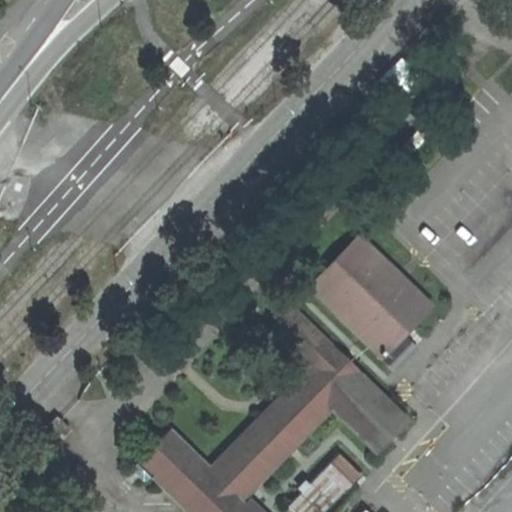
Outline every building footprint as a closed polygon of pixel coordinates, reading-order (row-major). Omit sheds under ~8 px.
[(305,289),(375,357),(423,308),(351,241),(326,266),(305,289)] [(147,479),(180,511),(245,511),(235,503),(324,414),(366,455),(395,420),(354,383),(358,378),(287,313),(263,334),(303,369),(202,471),(163,434),(132,465),(127,472),(137,482),(147,479)] [(401,343),(380,365),(389,373),(410,351),(401,343)] [(55,441),(62,433),(47,420),(40,428),(55,441)] [(325,453),(277,504),(285,511),(308,511),(330,489),(334,493),(350,476),(325,453)]
